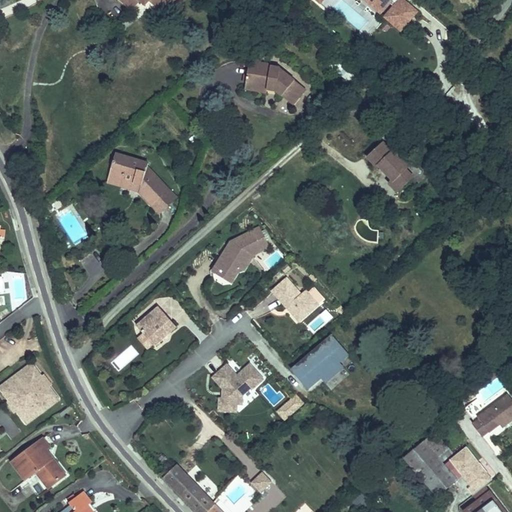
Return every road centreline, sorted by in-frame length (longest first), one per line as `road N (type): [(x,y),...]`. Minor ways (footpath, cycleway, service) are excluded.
road 1 (residential): [(0,166),(65,364),(95,420),(172,511)]
road 2 (unknown): [(156,392),(229,451),(251,482)]
road 3 (unknown): [(242,307),(156,392)]
